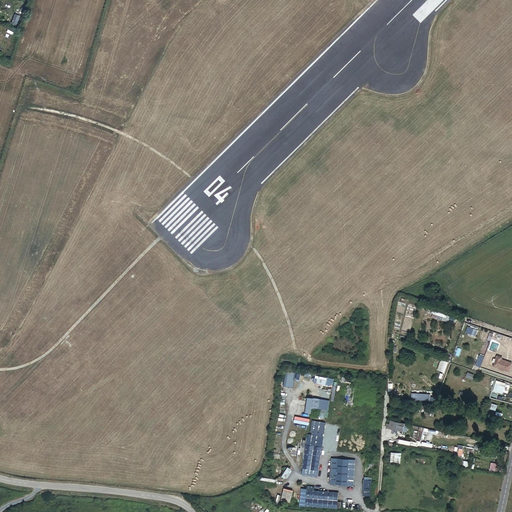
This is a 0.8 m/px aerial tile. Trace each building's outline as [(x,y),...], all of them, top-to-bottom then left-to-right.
[(466,404),(468,394),(459,392),(458,398),(449,396),(448,400),(457,402),(466,404)] [(317,399),(310,398),(309,408),(316,409),(317,399)] [(425,408),(425,416),(434,417),(435,409),(425,408)] [(390,421),(389,429),(402,432),(403,424),(390,421)] [(317,478),(321,448),(304,445),(299,475),(317,478)] [(401,454),(391,453),(390,465),(401,466),(401,454)] [(353,461),(329,459),(326,484),(350,486),(353,461)] [(370,478),(362,478),(360,497),(368,498),(370,478)] [(303,485),(303,487),(298,487),(296,506),(311,507),(333,510),(333,509),(336,509),(336,502),(334,502),(333,502),(334,493),(311,490),(311,486),(303,485)] [(291,491),(282,489),(279,501),(288,503),(291,491)]
